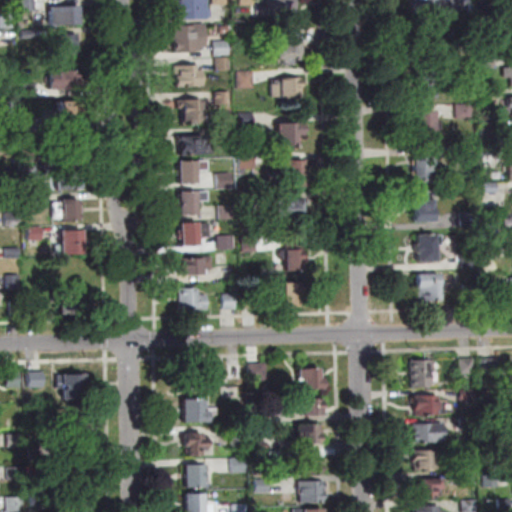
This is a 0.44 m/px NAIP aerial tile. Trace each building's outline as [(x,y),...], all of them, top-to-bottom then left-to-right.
[(34,0),(35,10),(21,10),(20,0),(34,0)] [(207,0),(207,9),(210,9),(210,19),(173,20),(173,0),(207,0)] [(296,0),(297,17),(268,18),(268,16),(261,16),(261,8),(268,8),(268,0),(296,0)] [(441,0),(441,4),(434,4),(434,13),(410,13),(410,0),(441,0)] [(79,7),(79,25),(51,26),(50,8),(79,7)] [(0,15),(12,14),(13,29),(0,29),(0,15)] [(481,39),(480,22),(498,22),(498,38),(481,39)] [(174,26),(191,26),(191,25),(206,24),(206,47),(200,48),(200,50),(194,50),(194,52),(174,52),(174,26)] [(22,39),(22,31),(36,31),(36,39),(22,39)] [(301,59),(278,60),(277,39),(287,39),(287,31),(300,31),(301,59)] [(57,35),(78,35),(79,55),(58,56),(57,35)] [(214,57),(213,42),(228,42),(229,57),(214,57)] [(423,45),(439,44),(439,60),(423,60),(423,45)] [(229,71),(216,71),(215,58),(229,58),(229,71)] [(494,68),(481,69),(480,59),(494,59),(494,68)] [(511,62),(511,86),(511,87),(511,78),(504,78),(503,69),(511,69),(510,63),(511,62)] [(200,86),(175,87),(175,76),(173,76),(173,67),(200,66),(200,86)] [(50,72),(83,71),(83,89),(50,90),(50,72)] [(238,89),(237,72),(253,71),(253,88),(238,89)] [(435,72),(435,98),(418,98),(417,73),(435,72)] [(280,79),(302,78),(302,88),(300,88),(300,100),(281,100),(280,97),(272,97),(272,85),(280,85),(280,79)] [(37,98),(24,98),(23,84),(37,84),(37,98)] [(11,85),(12,97),(1,97),(1,85),(11,85)] [(482,103),(481,90),(496,90),(496,103),(482,103)] [(216,105),(216,91),(229,91),(230,105),(216,105)] [(177,101),(203,100),(203,125),(182,126),(181,109),(177,109),(177,101)] [(0,114),(0,102),(15,102),(15,114),(0,114)] [(62,120),(62,103),(80,102),(80,119),(62,120)] [(456,119),(456,105),(472,104),(472,118),(456,119)] [(413,132),(412,112),(434,111),(435,132),(413,132)] [(239,126),(239,113),(253,112),(253,126),(239,126)] [(24,120),(37,119),(38,132),(24,133),(24,120)] [(495,121),(496,136),(482,136),(482,121),(495,121)] [(303,136),(297,136),(297,146),(277,146),(276,125),(303,124),(303,136)] [(219,143),(219,127),(233,127),(233,143),(219,143)] [(2,136),(16,136),(16,149),(2,150),(2,136)] [(81,136),(81,155),(66,155),(66,151),(55,152),(55,143),(66,143),(65,136),(81,136)] [(173,152),(173,138),(204,137),(204,155),(179,156),(179,151),(173,152)] [(37,162),(24,162),(23,144),(37,144),(37,162)] [(474,159),(459,159),(459,146),(474,146),(474,159)] [(240,169),(240,153),(254,153),(254,168),(240,169)] [(434,157),(434,180),(415,181),(414,157),(434,157)] [(284,184),(283,161),(305,160),(306,186),(289,187),(288,184),(284,184)] [(207,171),(197,171),(197,184),(178,185),(178,162),(207,162),(207,171)] [(508,163),(511,162),(511,179),(509,180),(509,176),(503,176),(503,164),(508,164),(508,163)] [(24,165),(37,164),(38,181),(24,181),(24,165)] [(81,190),(56,191),(56,172),(76,172),(76,179),(81,179),(81,190)] [(231,174),(232,188),(217,189),(216,174),(231,174)] [(498,193),(484,193),(484,184),(497,183),(498,193)] [(207,201),(197,201),(198,216),(180,217),(180,193),(207,192),(207,201)] [(414,193),(432,193),(433,223),(415,224),(414,193)] [(240,210),(240,195),(254,195),(254,210),(240,210)] [(26,205),(25,196),(39,196),(39,205),(26,205)] [(62,222),(62,219),(53,219),(53,203),(62,203),(62,201),(80,200),(81,222),(62,222)] [(267,220),(267,210),(274,210),(274,202),(303,201),(304,219),(267,220)] [(219,220),(219,206),(233,206),(233,219),(219,220)] [(6,228),(5,213),(21,213),(21,227),(6,228)] [(460,228),(460,214),(476,214),(476,227),(460,228)] [(198,223),(198,225),(208,224),(209,238),(199,238),(199,246),(181,247),(180,224),(198,223)] [(42,240),(28,240),(28,228),(41,228),(42,240)] [(82,231),(83,256),(62,256),(62,232),(82,231)] [(484,235),(499,234),(499,243),(485,243),(484,235)] [(439,262),(418,263),(417,236),(439,236),(439,262)] [(233,249),(218,250),(218,237),(233,237),(233,249)] [(257,252),(242,253),(242,237),(257,237),(257,252)] [(302,246),(303,272),(285,272),(285,260),(279,260),(279,251),(285,251),(285,246),(302,246)] [(499,246),(499,258),(485,258),(485,246),(499,246)] [(19,249),(20,259),(6,259),(5,249),(19,249)] [(476,255),(477,269),(463,269),(463,255),(476,255)] [(181,259),(211,259),(211,270),(202,270),(202,276),(182,276),(181,259)] [(6,276),(20,276),(20,290),(6,290),(6,276)] [(417,276),(440,276),(440,302),(418,302),(417,276)] [(285,307),(285,299),(280,299),(279,288),(284,288),(284,284),(303,284),(303,307),(285,307)] [(486,285),(496,284),(496,300),(486,300),(486,285)] [(464,301),(464,286),(478,286),(478,301),(464,301)] [(179,289),(196,289),(196,296),(207,296),(207,311),(180,312),(179,289)] [(60,315),(60,291),(83,290),(83,315),(60,315)] [(223,309),(222,295),(235,295),(235,309),(223,309)] [(244,309),(244,295),(255,295),(255,309),(244,309)] [(11,317),(11,303),(20,302),(21,317),(11,317)] [(29,317),(29,303),(43,302),(43,317),(29,317)] [(460,375),(459,360),(474,359),(474,375),(460,375)] [(481,361),(498,360),(498,373),(482,373),(481,361)] [(411,390),(410,361),(433,361),(433,370),(428,371),(428,389),(411,390)] [(229,374),(237,374),(237,364),(229,364),(229,374)] [(249,365),(267,364),(268,383),(250,383),(249,365)] [(300,391),(299,371),(320,370),(320,379),(324,379),(324,390),(300,391)] [(6,388),(5,373),(19,372),(20,388),(6,388)] [(28,373),(42,373),(43,388),(28,389),(28,373)] [(57,390),(57,376),(85,375),(86,400),(63,401),(63,389),(57,390)] [(474,390),(474,401),(460,401),(460,391),(474,390)] [(497,404),(482,405),(482,391),(497,391),(497,404)] [(295,414),(295,397),(313,397),(314,401),(322,400),(323,418),(305,419),(305,414),(295,414)] [(438,416),(415,416),(415,412),(414,412),(413,397),(437,397),(438,416)] [(208,413),(209,423),(184,424),(183,402),(202,401),(203,414),(208,413)] [(269,417),(250,417),(249,402),(268,402),(269,417)] [(460,431),(460,418),(474,418),(474,430),(460,431)] [(86,421),(87,446),(67,447),(66,422),(86,421)] [(413,444),(413,425),(443,424),(443,443),(413,444)] [(303,445),(303,435),(298,435),(298,426),(322,425),(322,444),(303,445)] [(198,458),(189,459),(189,448),(185,448),(184,436),(189,436),(189,435),(207,434),(208,451),(203,452),(204,456),(198,456),(198,458)] [(231,448),(231,435),(245,434),(245,448),(231,448)] [(21,448),(7,448),(7,436),(21,435),(21,448)] [(255,444),(268,443),(268,452),(256,452),(255,444)] [(42,460),(30,460),(29,445),(42,445),(42,460)] [(462,455),(461,445),(475,445),(475,455),(462,455)] [(435,471),(414,471),(414,452),(435,451),(435,471)] [(269,453),(269,462),(255,462),(255,454),(269,453)] [(323,457),(324,475),(296,475),(296,458),(323,457)] [(245,473),(231,474),(231,459),(244,458),(245,473)] [(206,465),(207,486),(185,487),(184,466),(206,465)] [(7,469),(22,469),(23,481),(8,481),(7,469)] [(476,473),(476,487),(461,487),(461,474),(476,473)] [(498,487),(485,487),(484,474),(497,474),(498,487)] [(419,500),(419,497),(412,497),(411,486),(419,485),(419,480),(442,479),(442,490),(434,490),(434,500),(419,500)] [(269,493),(255,493),(254,481),(268,480),(269,493)] [(298,490),(298,483),(323,482),(323,505),(300,505),(299,495),(301,495),(301,490),(298,490)] [(32,507),(32,492),(46,492),(46,506),(32,507)] [(185,511),(185,495),(204,495),(204,506),(211,506),(211,511),(185,511)] [(7,511),(7,498),(22,498),(23,511),(7,511)] [(510,499),(510,509),(498,509),(498,500),(510,499)] [(462,511),(462,500),(476,500),(476,511),(462,511)] [(72,511),(72,501),(88,501),(88,511),(72,511)]
